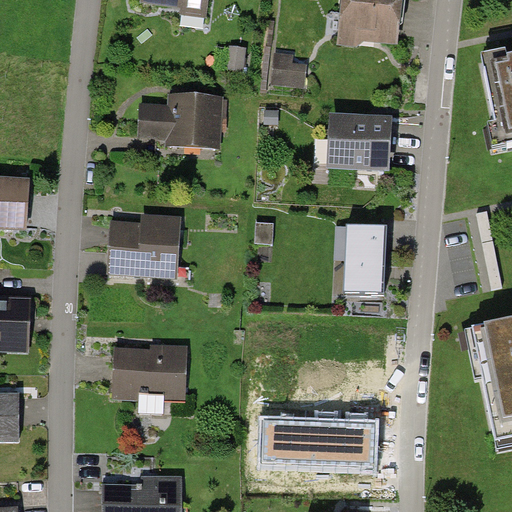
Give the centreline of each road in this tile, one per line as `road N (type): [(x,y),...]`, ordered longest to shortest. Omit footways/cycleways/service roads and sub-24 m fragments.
road 1 (residential): [(413,511),(417,376),(455,0)]
road 2 (residential): [(89,0),(70,216),(62,511)]
